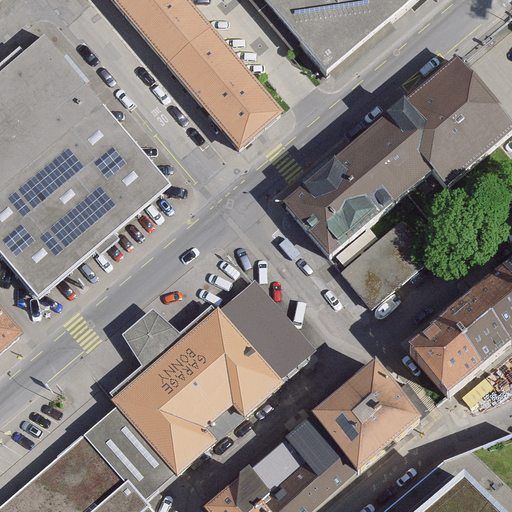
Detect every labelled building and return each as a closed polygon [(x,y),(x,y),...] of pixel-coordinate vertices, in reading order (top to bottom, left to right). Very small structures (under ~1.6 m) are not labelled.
[(185,0),(115,0),(242,147),(281,113),(185,0)] [(265,0),(298,37),(328,73),(413,0),(265,0)] [(0,250),(40,298),(170,187),(43,38),(0,74),(0,250)] [(511,123),(458,59),(387,119),(432,173),(446,189),(498,146),(511,134),(511,123)] [(387,119),(284,204),(330,258),(432,173),(387,119)] [(402,224),(343,275),(374,311),(433,260),(402,224)] [(472,301),(510,344),(511,342),(511,283),(504,274),(472,301)] [(283,385),(317,353),(254,286),(220,314),(283,385)] [(442,327),(481,371),(501,352),(510,344),(472,301),(442,327)] [(178,477),(283,385),(220,314),(216,309),(185,337),(152,309),(122,336),(144,373),(112,402),(118,408),(178,477)] [(0,358),(22,339),(0,313),(0,358)] [(465,385),(481,371),(442,327),(409,356),(448,400),(465,385)] [(378,368),(316,418),(361,473),(423,423),(378,368)] [(178,477),(118,408),(84,437),(144,506),(178,477)] [(312,511),(361,473),(316,418),(246,474),(277,511),(312,511)] [(149,511),(144,506),(84,437),(0,510),(0,511),(149,511)] [(511,511),(511,445),(445,470),(396,511),(511,511)] [(277,511),(246,474),(200,511),(201,511),(277,511)]
